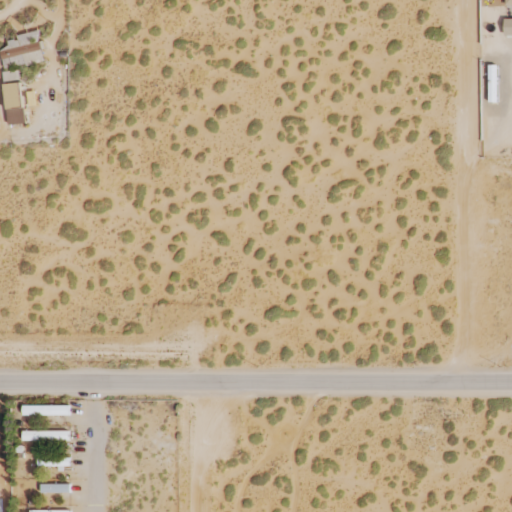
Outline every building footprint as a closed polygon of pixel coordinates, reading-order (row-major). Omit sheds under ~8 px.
[(17,35),(18,39),(8,41),(10,48),(1,49),(5,70),(46,61),(39,30),(17,35)] [(26,123),(21,82),(5,84),(9,125),(26,123)] [(23,406),(23,416),(69,415),(69,405),(23,406)] [(69,431),(23,431),(23,441),(69,440),(69,431)] [(70,457),(38,458),(38,466),(70,466),(70,457)] [(41,485),(41,494),(71,492),(70,483),(41,485)]
